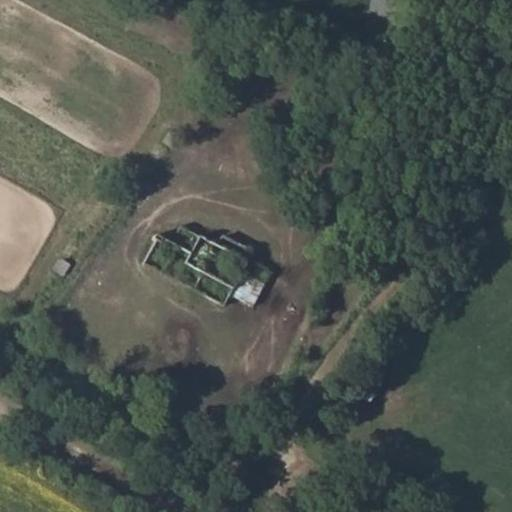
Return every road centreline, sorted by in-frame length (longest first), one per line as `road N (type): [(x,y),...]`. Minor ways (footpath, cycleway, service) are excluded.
road 1 (track): [(290,455),(336,356),(409,274),(511,189)]
road 2 (unclassified): [(0,440),(142,511)]
